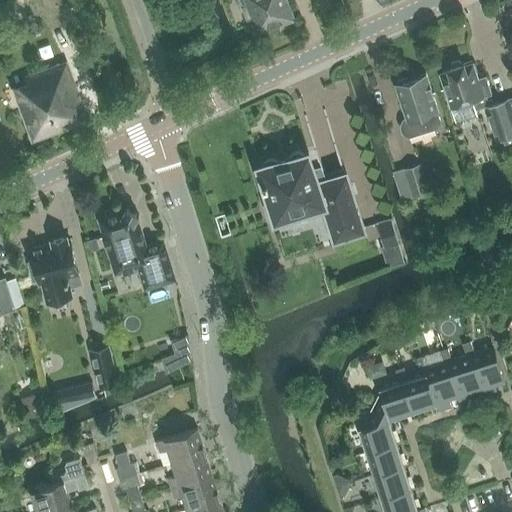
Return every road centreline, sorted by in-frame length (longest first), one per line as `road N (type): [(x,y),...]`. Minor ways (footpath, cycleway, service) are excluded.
road 1 (residential): [(256,511),(223,407),(210,309),(154,127)]
road 2 (tertiary): [(154,127),(440,0)]
road 3 (tertiary): [(0,196),(154,127)]
